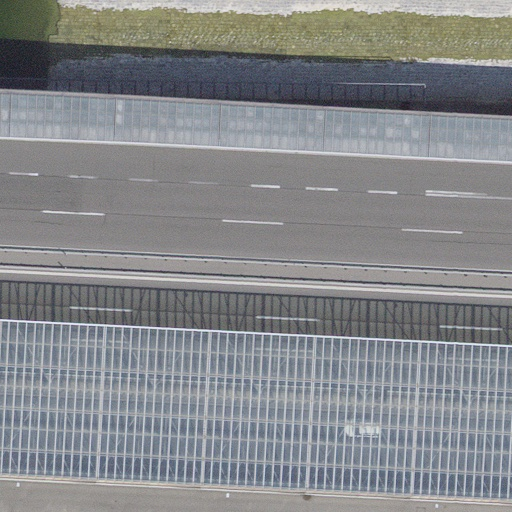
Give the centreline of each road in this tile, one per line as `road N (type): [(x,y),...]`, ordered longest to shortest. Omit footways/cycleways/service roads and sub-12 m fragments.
road 1 (motorway): [(0,322),(511,349)]
road 2 (motorway): [(511,235),(0,209)]
road 3 (primary): [(0,428),(511,453)]
road 4 (residential): [(0,494),(350,511)]
